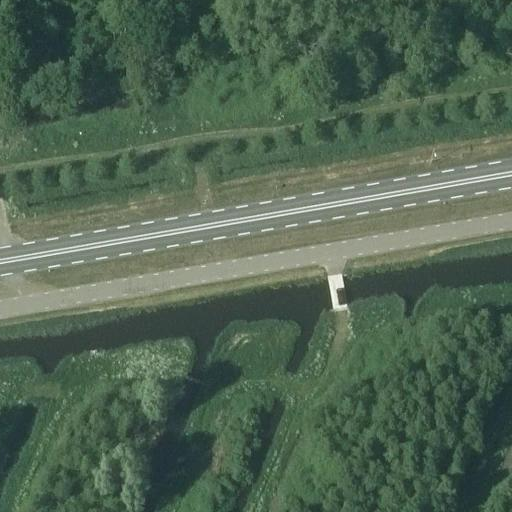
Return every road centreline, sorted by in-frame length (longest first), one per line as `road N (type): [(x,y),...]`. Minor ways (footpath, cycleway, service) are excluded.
road 1 (unclassified): [(511,219),(0,310)]
road 2 (primary): [(6,262),(511,172)]
